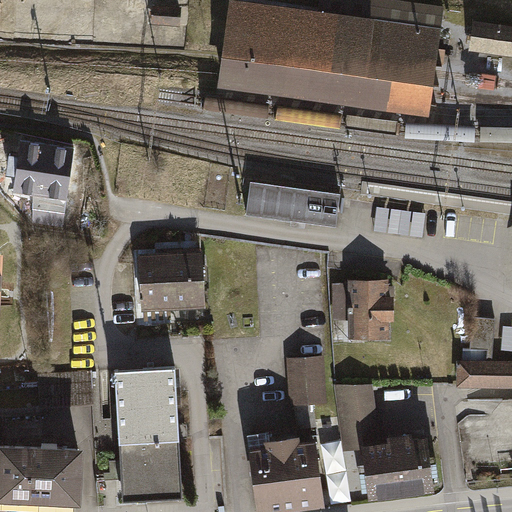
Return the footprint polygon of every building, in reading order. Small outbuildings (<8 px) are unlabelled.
[(318,0),(317,8),(262,0),(229,0),(218,83),(428,112),(431,94),(434,74),(444,1),(434,0),(318,0)] [(181,6),(153,4),(151,21),(180,24),(181,6)] [(511,24),(473,19),(468,48),(511,54),(511,24)] [(9,188),(33,191),(68,196),(75,140),(16,133),(9,188)] [(88,144),(78,146),(81,161),(91,159),(88,144)] [(340,189),(251,177),(246,212),(335,224),(340,189)] [(64,224),(68,196),(33,191),(30,219),(64,224)] [(380,203),(376,227),(424,235),(428,211),(380,203)] [(138,247),(141,303),(203,299),(199,243),(138,247)] [(349,280),(333,281),(334,317),(349,317),(349,333),(390,332),(389,317),(394,317),(394,289),(389,290),(388,275),(349,276),(349,280)] [(494,317),(474,315),(471,346),(464,346),(462,357),(491,357),(494,317)] [(287,355),(291,402),(294,402),(296,425),(317,424),(315,401),(327,400),(324,353),(287,355)] [(511,356),(491,357),(462,357),(455,358),(456,385),(511,383),(511,356)] [(122,497),(183,494),(176,366),(116,369),(122,497)] [(88,371),(38,373),(40,405),(90,403),(88,371)] [(335,381),(342,428),(378,423),(372,381),(335,381)] [(325,499),(318,437),(297,439),(296,428),(270,431),(269,425),(246,427),(255,507),(325,499)] [(370,495),(435,486),(427,430),(412,432),(411,429),(387,432),(388,436),(363,439),(370,495)] [(0,490),(79,495),(83,438),(0,432),(0,490)] [(340,440),(321,442),(330,503),(349,500),(340,440)] [(40,509),(76,510),(76,501),(40,500),(40,509)]
